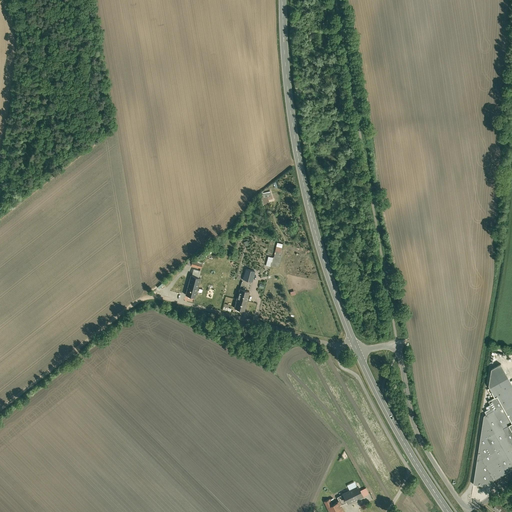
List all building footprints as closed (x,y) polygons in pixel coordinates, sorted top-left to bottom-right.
[(271,192),(261,195),(262,201),(272,198),(271,192)] [(273,255),(267,253),(265,263),(270,264),(270,263),(277,265),(279,257),(273,256),(273,255)] [(192,264),(184,292),(194,295),(200,275),(198,274),(203,258),(193,255),(192,258),(191,258),(190,263),(192,264)] [(252,279),(254,268),(244,266),(243,271),(242,277),(252,279)] [(244,310),(249,291),(240,288),(235,308),(244,310)] [(492,382),(492,384),(509,374),(510,374),(503,361),(493,366),(492,382)] [(489,418),(488,418),(486,420),(493,432),(487,435),(490,441),(481,446),(486,453),(482,455),(494,477),(511,467),(511,426),(509,422),(511,420),(511,379),(509,374),(492,384),(490,385),(495,395),(489,398),(491,402),(489,403),(491,406),(486,409),(487,412),(486,413),(489,418)] [(338,498),(341,503),(346,500),(347,502),(363,494),(357,482),(341,491),(342,492),(337,495),(338,498)] [(329,496),(323,499),(329,511),(345,511),(341,503),(338,498),(332,501),(329,496)] [(511,511),(511,510),(502,503),(498,507),(503,511),(511,511)]
